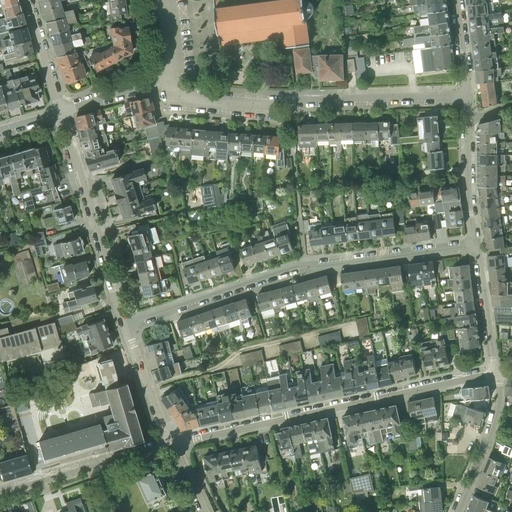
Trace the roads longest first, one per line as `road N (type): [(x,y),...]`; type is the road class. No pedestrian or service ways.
road 1 (residential): [(127,324),(303,265),(476,241)]
road 2 (residential): [(496,373),(171,445)]
road 3 (residential): [(465,95),(278,105),(189,97),(172,78)]
road 4 (residential): [(127,324),(61,110)]
road 5 (unknown): [(147,381),(356,326)]
road 6 (residential): [(171,445),(0,492)]
road 7 (unknown): [(293,100),(303,265)]
road 8 (residential): [(456,511),(492,423),(496,373)]
road 9 (residential): [(496,373),(476,241)]
road 10 (residential): [(171,445),(127,324)]
road 11 (residential): [(476,241),(466,120)]
